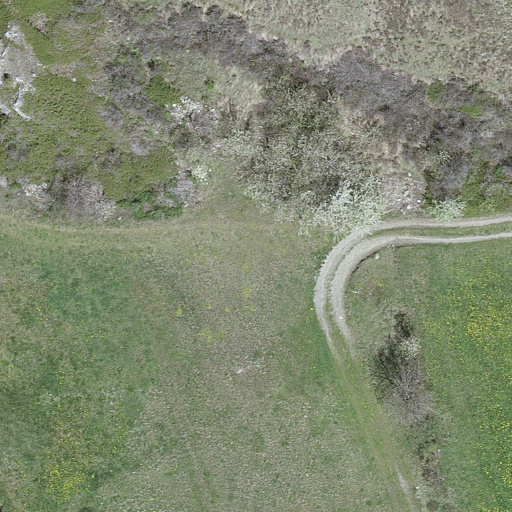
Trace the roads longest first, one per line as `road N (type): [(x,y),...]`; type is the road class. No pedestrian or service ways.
road 1 (track): [(330,256),(336,345),(417,511)]
road 2 (track): [(511,229),(393,230),(330,256)]
